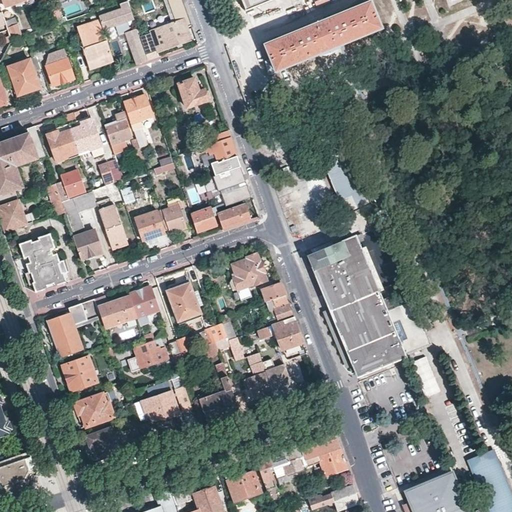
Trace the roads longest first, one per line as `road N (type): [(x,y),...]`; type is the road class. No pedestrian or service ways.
road 1 (residential): [(345,412),(88,489)]
road 2 (residential): [(275,222),(26,309)]
road 3 (residential): [(0,124),(216,48)]
road 4 (residential): [(345,412),(275,222)]
road 5 (residential): [(26,309),(88,489)]
road 6 (residential): [(275,222),(216,48)]
road 7 (residential): [(52,501),(0,349)]
